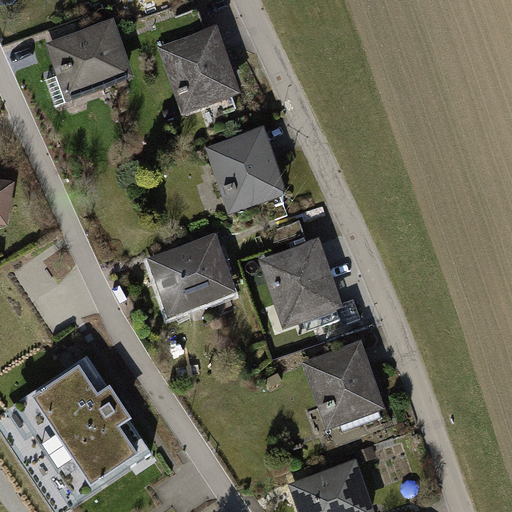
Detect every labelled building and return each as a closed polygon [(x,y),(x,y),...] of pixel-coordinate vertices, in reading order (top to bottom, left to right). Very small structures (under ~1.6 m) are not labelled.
[(134,83),(116,27),(52,47),(70,103),(134,83)] [(244,104),(218,34),(159,56),(186,127),(244,104)] [(288,202),(265,136),(210,156),(234,221),(288,202)] [(15,185),(0,184),(0,231),(11,233),(15,185)] [(218,246),(150,267),(168,323),(236,301),(218,246)] [(321,251),(266,267),(286,334),(340,318),(321,251)] [(387,419),(363,354),(311,372),(335,437),(387,419)] [(18,398),(83,498),(149,455),(114,400),(85,355),(18,398)] [(374,511),(360,468),(288,492),(294,511),(374,511)]
